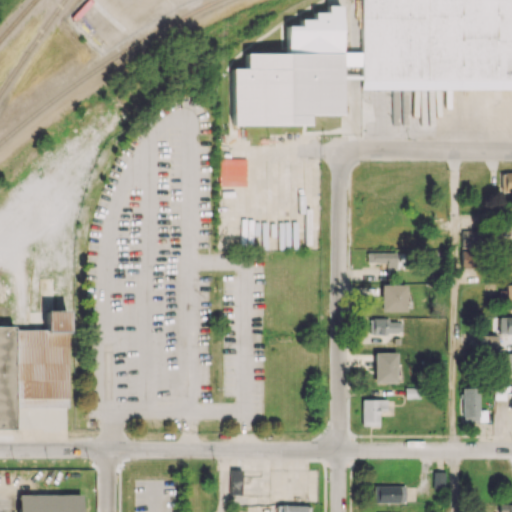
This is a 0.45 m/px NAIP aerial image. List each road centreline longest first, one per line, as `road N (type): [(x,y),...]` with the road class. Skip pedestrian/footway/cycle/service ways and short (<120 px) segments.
road 1 (residential): [(511,450),(0,449)]
road 2 (residential): [(350,156),(336,208),(338,511)]
road 3 (track): [(0,155),(137,49),(238,0)]
road 4 (residential): [(511,150),(350,156)]
